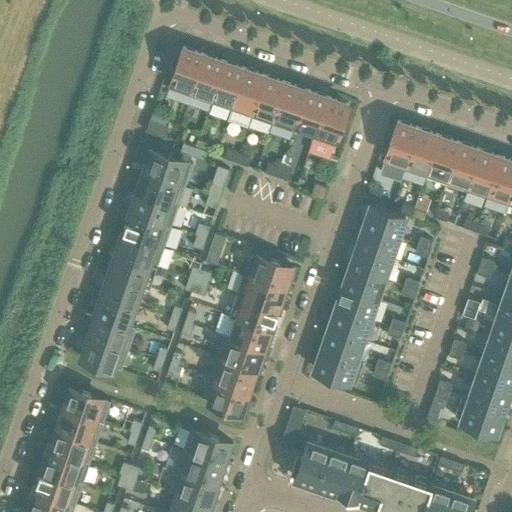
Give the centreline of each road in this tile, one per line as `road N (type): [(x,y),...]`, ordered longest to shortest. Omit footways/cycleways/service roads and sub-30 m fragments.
road 1 (residential): [(0,485),(160,23),(183,14),(383,87)]
road 2 (residential): [(246,491),(383,87)]
road 3 (residential): [(383,87),(511,136)]
